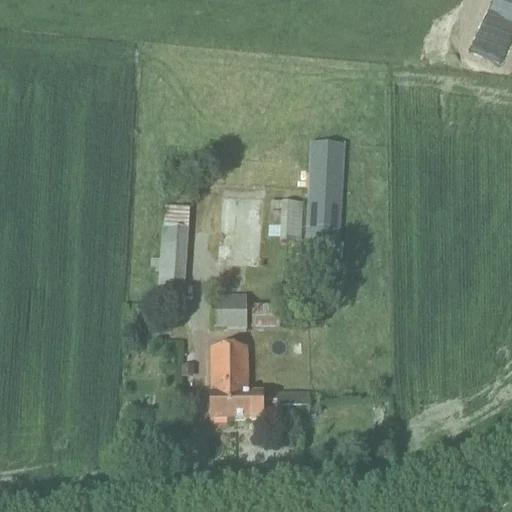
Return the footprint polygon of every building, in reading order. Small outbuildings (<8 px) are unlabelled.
[(311,148),(306,267),(339,268),(344,149),(311,148)] [(225,169),(225,181),(246,181),(246,170),(225,169)] [(208,265),(253,268),(258,201),(257,201),(258,186),(213,183),(211,198),(212,198),(208,265)] [(301,246),(303,207),(283,206),(281,245),(301,246)] [(162,230),(157,311),(183,313),(189,232),(190,211),(165,210),(164,230),(162,230)] [(246,299),(210,299),(211,332),(246,333),(246,299)] [(188,366),(198,366),(198,343),(188,342),(188,366)] [(247,352),(211,352),(211,398),(210,398),(210,423),(264,423),(264,394),(247,394),(247,352)] [(277,395),(277,417),(309,417),(308,395),(277,395)]
